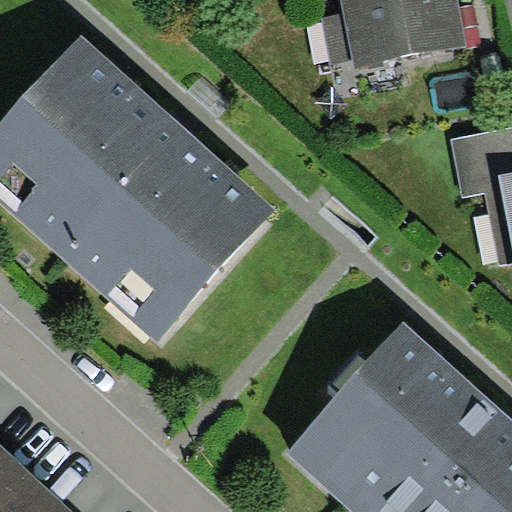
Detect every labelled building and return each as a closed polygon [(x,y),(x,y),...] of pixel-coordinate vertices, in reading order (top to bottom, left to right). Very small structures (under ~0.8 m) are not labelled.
[(467,46),(458,0),(339,0),(342,13),(351,56),(354,68),(467,46)] [(351,56),(342,13),(322,17),(331,60),(351,56)] [(276,208),(80,34),(0,123),(0,202),(157,341),(276,208)] [(485,192),(502,189),(499,176),(511,173),(511,126),(451,139),(463,197),(485,192)] [(511,173),(499,176),(502,189),(511,244),(511,173)] [(485,192),(499,265),(511,263),(511,244),(502,189),(485,192)] [(511,511),(511,416),(402,320),(366,361),(360,355),(330,387),(337,393),(285,453),(352,511),(511,511)] [(73,511),(0,444),(0,458),(58,511),(73,511)] [(58,511),(0,458),(0,511),(58,511)]
